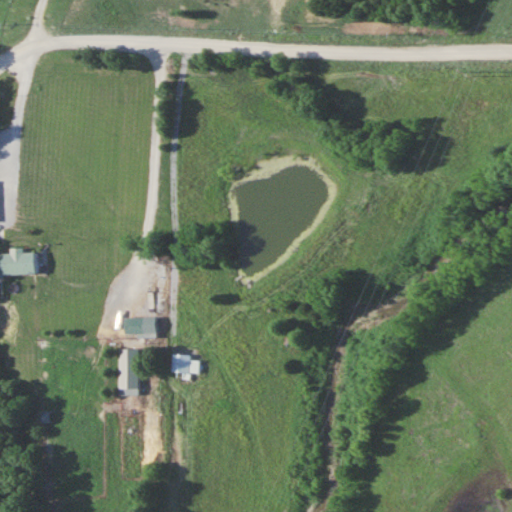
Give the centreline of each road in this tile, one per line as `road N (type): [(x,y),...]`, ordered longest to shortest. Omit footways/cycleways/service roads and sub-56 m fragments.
road 1 (residential): [(511,43),(48,29),(0,50)]
road 2 (residential): [(0,206),(33,0)]
